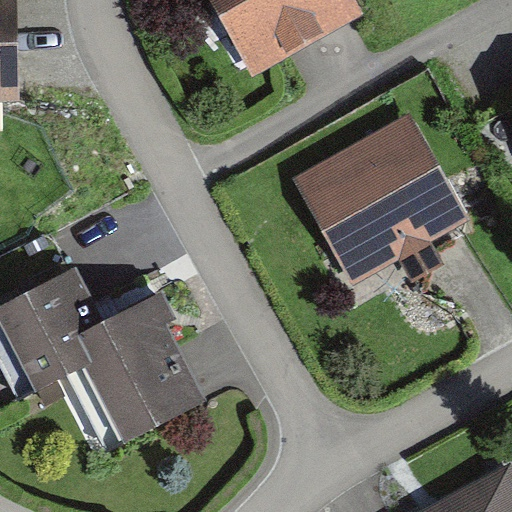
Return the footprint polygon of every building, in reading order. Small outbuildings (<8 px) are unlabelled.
[(383,23),(369,0),(217,0),(267,88),(383,23)] [(0,1),(0,114),(38,114),(36,1),(0,1)] [(452,269),(436,241),(478,217),(422,121),(302,190),(357,286),(403,260),(419,287),(452,269)] [(0,308),(0,351),(18,386),(81,354),(128,447),(210,405),(157,301),(103,329),(73,271),(0,308)] [(511,511),(511,472),(429,511),(511,511)]
